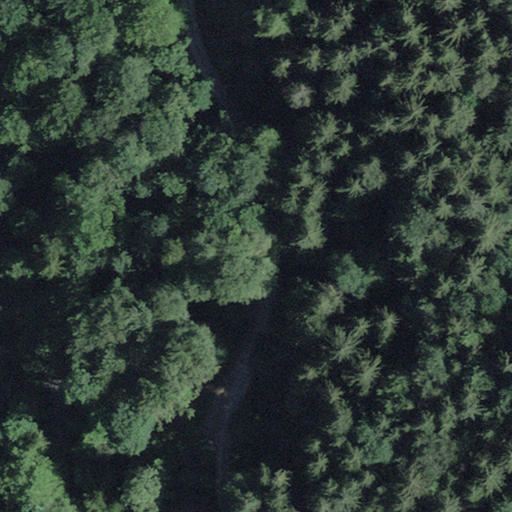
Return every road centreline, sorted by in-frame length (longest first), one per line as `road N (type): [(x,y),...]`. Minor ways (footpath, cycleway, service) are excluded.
road 1 (track): [(226,511),(228,409),(267,318),(272,217),(187,0)]
road 2 (unclassified): [(61,511),(63,417),(0,223)]
